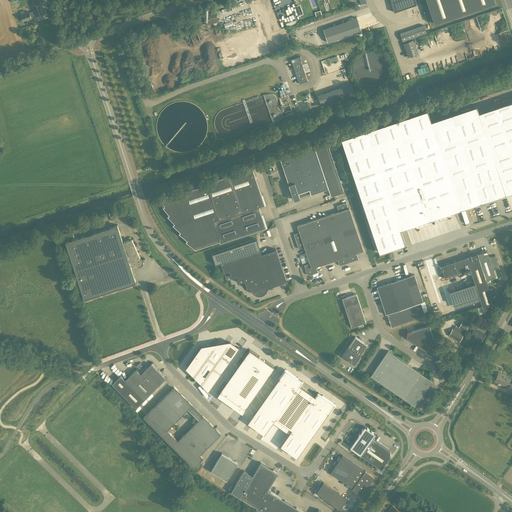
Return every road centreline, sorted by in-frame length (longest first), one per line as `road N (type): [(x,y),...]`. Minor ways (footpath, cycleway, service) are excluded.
road 1 (unknown): [(276,57),(151,101),(121,26)]
road 2 (residential): [(159,344),(168,366),(225,423),(306,475)]
road 3 (unclassified): [(412,431),(261,326)]
road 4 (unclassified): [(84,38),(137,196)]
road 5 (unclassified): [(361,274),(511,225)]
road 6 (secondary): [(435,428),(511,302)]
road 7 (residential): [(361,274),(380,330),(430,365),(435,384)]
road 8 (unclassified): [(222,299),(163,250),(137,196)]
road 9 (unclassified): [(84,38),(200,0)]
